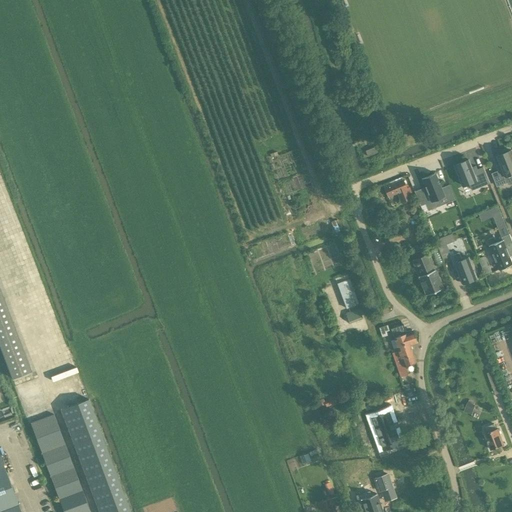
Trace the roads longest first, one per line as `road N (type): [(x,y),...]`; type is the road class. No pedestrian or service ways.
road 1 (unclassified): [(429,333),(419,384),(451,472),(456,511)]
road 2 (residential): [(349,190),(511,128)]
road 3 (unclassified): [(349,190),(390,300),(429,333)]
